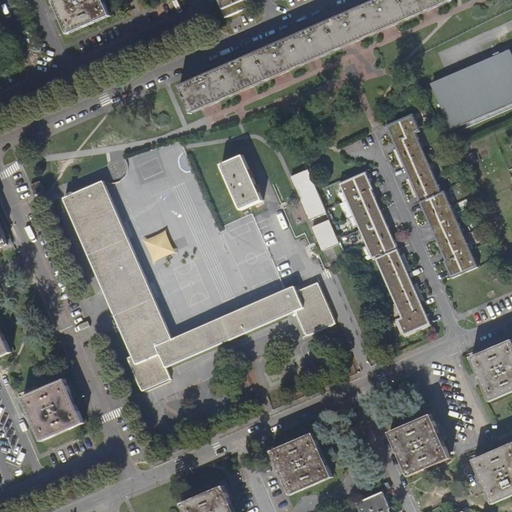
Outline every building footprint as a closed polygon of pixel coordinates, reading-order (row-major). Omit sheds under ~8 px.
[(110,17),(103,0),(53,0),(60,15),(68,35),(110,17)] [(450,1),(449,0),(382,0),(348,15),(301,35),(270,48),(233,65),(195,81),(181,87),(191,113),(450,1)] [(217,0),(226,19),(251,7),(248,0),(247,0),(217,0)] [(511,50),(434,84),(453,128),(511,103),(511,50)] [(419,132),(412,115),(385,127),(395,149),(391,151),(399,169),(403,167),(407,178),(404,180),(412,198),(417,196),(424,213),(432,230),(439,246),(446,262),(444,263),(452,279),(478,267),(444,191),(442,192),(416,133),(419,132)] [(155,146),(131,156),(137,170),(161,160),(155,146)] [(242,153),(221,163),(240,207),(262,197),(242,153)] [(369,179),(366,173),(338,185),(372,262),(375,261),(401,319),(398,321),(405,337),(431,325),(421,304),(425,302),(417,284),(413,285),(408,275),(413,272),(410,266),(405,254),(400,256),(392,237),(384,220),(378,205),(371,189),(373,188),(369,179)] [(343,256),(308,175),(292,182),(327,264),(343,256)] [(32,183),(35,192),(44,188),(40,180),(32,183)] [(305,336),(333,323),(316,282),(296,291),(293,286),(173,338),(104,180),(65,198),(133,355),(128,357),(142,391),(171,378),(166,367),(294,311),(305,336)] [(0,250),(9,247),(0,225),(0,250)] [(0,356),(12,352),(0,325),(0,356)] [(511,340),(472,358),(482,381),(491,401),(511,391),(511,340)] [(85,422),(66,379),(25,397),(35,420),(44,440),(85,422)] [(430,414),(389,432),(408,475),(449,457),(441,438),(430,414)] [(315,432),(274,451),(283,471),(293,494),(334,476),(315,432)] [(511,497),(511,445),(474,462),(485,485),(493,506),(511,497)] [(236,511),(234,506),(225,485),(183,503),(186,511),(236,511)] [(383,491),(356,502),(359,511),(390,511),(389,508),(390,507),(385,495),(383,491)]
